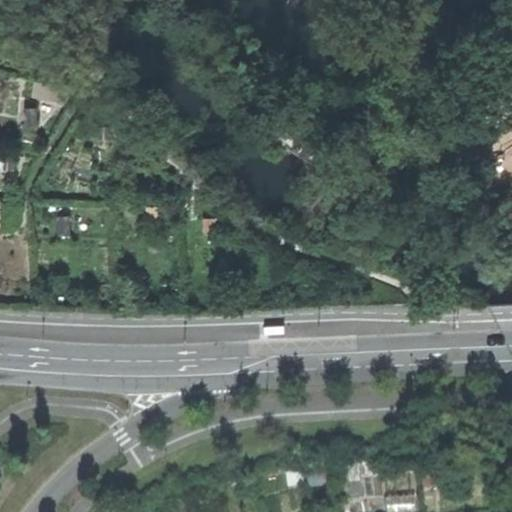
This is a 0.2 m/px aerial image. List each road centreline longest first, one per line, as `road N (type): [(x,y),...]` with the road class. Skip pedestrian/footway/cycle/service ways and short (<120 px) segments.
road 1 (tertiary): [(34,511),(126,431),(294,363)]
road 2 (tertiary): [(294,363),(124,367),(0,359)]
road 3 (tertiary): [(487,354),(294,363)]
